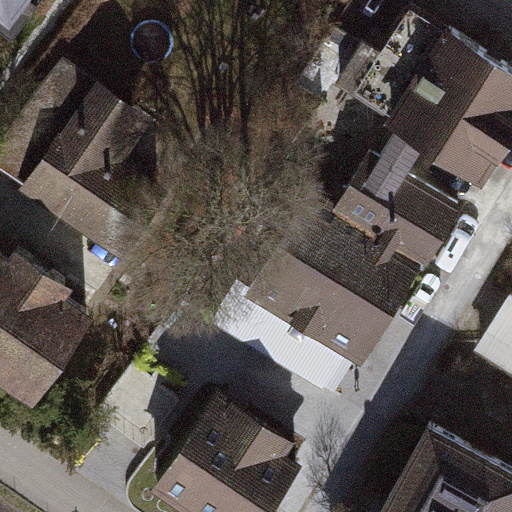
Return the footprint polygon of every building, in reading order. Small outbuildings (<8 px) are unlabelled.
[(0,0),(0,35),(25,0),(0,0)] [(484,181),(511,134),(511,67),(442,25),(384,120),(484,181)] [(150,106),(55,48),(0,138),(0,163),(113,233),(154,165),(124,147),(150,106)] [(361,352),(459,192),(368,136),(334,192),(302,172),(238,277),(361,352)] [(93,290),(0,235),(0,353),(40,378),(93,290)] [(511,374),(511,300),(511,301),(479,356),(511,374)] [(264,511),(307,450),(217,389),(155,479),(204,511),(264,511)] [(505,511),(511,502),(511,455),(434,408),(371,511),(505,511)]
